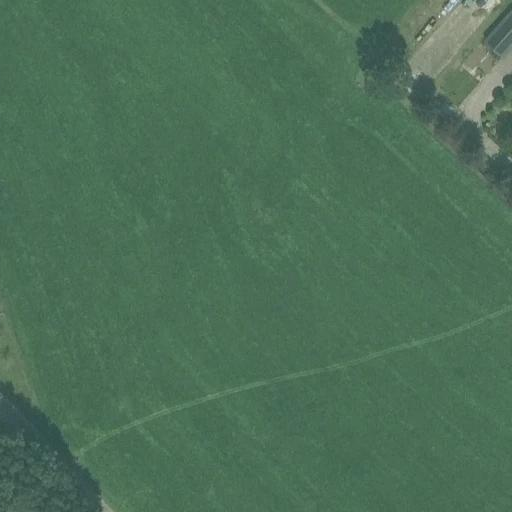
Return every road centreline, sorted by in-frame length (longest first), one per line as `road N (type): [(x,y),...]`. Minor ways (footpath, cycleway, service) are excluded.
road 1 (unclassified): [(97,511),(0,407)]
road 2 (unclassified): [(511,171),(423,89)]
